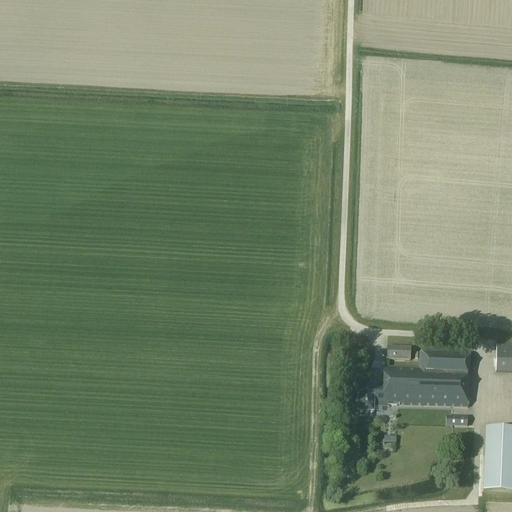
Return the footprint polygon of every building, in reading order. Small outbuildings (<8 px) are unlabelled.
[(511,346),(496,346),(496,373),(511,373),(511,346)] [(409,361),(410,350),(387,349),(386,360),(409,361)] [(387,408),(387,406),(467,409),(470,355),(420,353),(419,370),(383,368),(382,388),(374,388),(374,387),(359,387),(358,413),(373,414),(373,408),(387,408)] [(467,417),(446,417),(445,428),(466,428),(467,417)] [(511,492),(511,428),(485,428),(482,491),(511,492)]
